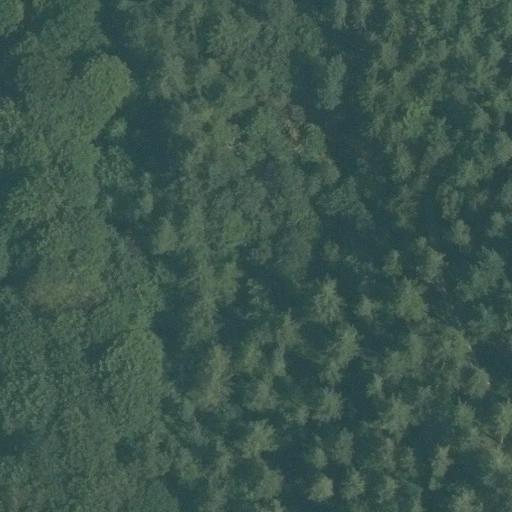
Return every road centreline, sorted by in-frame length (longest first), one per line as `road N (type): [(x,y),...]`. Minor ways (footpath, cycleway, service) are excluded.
road 1 (track): [(511,197),(207,373),(91,417)]
road 2 (track): [(407,0),(435,262),(463,346),(511,433)]
road 3 (track): [(14,511),(0,380)]
